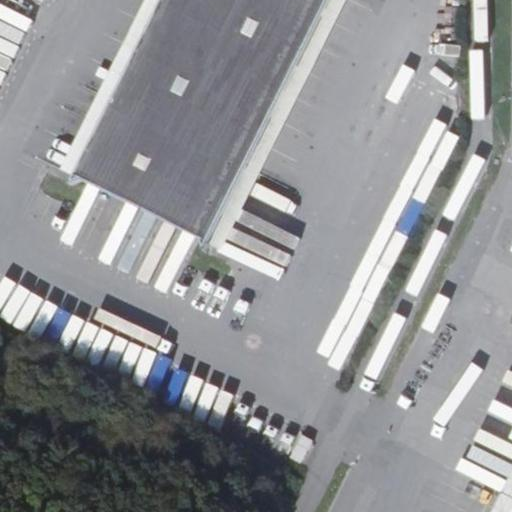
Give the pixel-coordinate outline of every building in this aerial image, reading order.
[(77,177),(102,127),(165,0),(150,0),(65,171),(77,177)] [(165,0),(102,127),(237,194),(333,0),(165,0)] [(350,0),(333,0),(237,194),(211,244),(225,251),(350,0)] [(102,127),(77,177),(73,184),(85,181),(203,240),(207,251),(211,244),(237,194),(102,127)] [(511,511),(511,486),(498,511),(511,511)]
